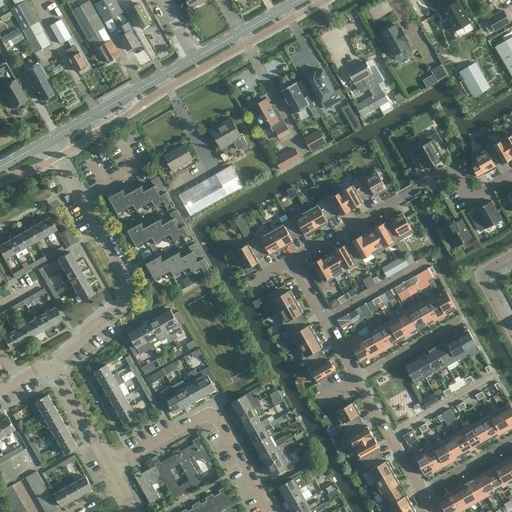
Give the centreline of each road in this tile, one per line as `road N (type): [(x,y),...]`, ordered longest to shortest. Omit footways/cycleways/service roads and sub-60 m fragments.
road 1 (tertiary): [(50,139),(301,0)]
road 2 (unclassified): [(289,262),(451,172),(474,197),(511,176)]
road 3 (residential): [(107,465),(208,416),(270,511)]
road 4 (residential): [(59,357),(116,310),(126,288),(78,188)]
road 5 (residential): [(356,380),(463,322)]
road 6 (residential): [(323,322),(428,262)]
